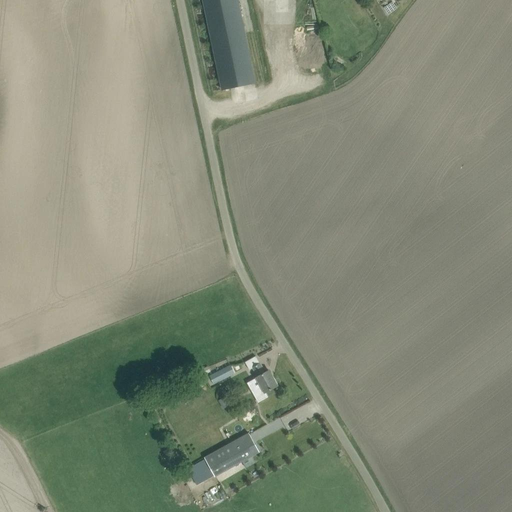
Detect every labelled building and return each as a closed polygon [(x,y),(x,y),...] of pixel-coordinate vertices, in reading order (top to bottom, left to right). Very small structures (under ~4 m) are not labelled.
[(203,0),(223,90),(255,83),(237,0),(203,0)] [(258,380),(248,385),(258,402),(268,397),(265,393),(278,386),(269,371),(265,373),(260,363),(253,367),(258,377),(256,378),(258,380)] [(207,378),(210,386),(228,378),(225,370),(207,378)] [(219,400),(223,409),(231,405),(227,396),(219,400)] [(249,432),(204,457),(215,477),(260,452),(249,432)]
